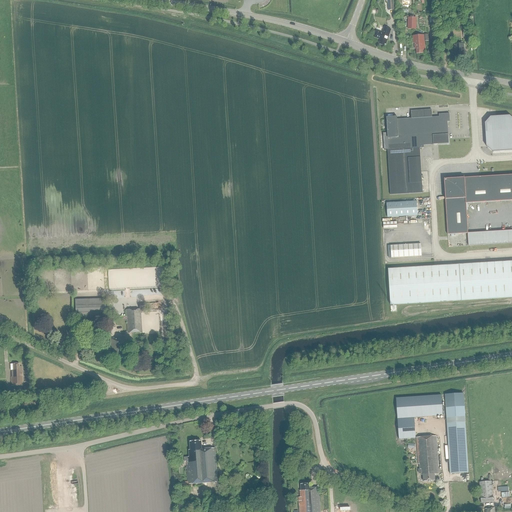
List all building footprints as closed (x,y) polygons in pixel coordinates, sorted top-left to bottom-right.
[(407,30),(416,30),(416,18),(407,18),(407,30)] [(463,27),(463,37),(472,37),(472,30),(470,30),(470,26),(463,27)] [(373,38),(379,40),(379,43),(380,43),(379,45),(384,46),(384,45),(386,45),(391,30),(384,28),(382,34),(376,31),(373,38)] [(428,42),(428,35),(412,36),(413,44),(414,44),(415,49),(416,49),(416,54),(423,54),(422,51),(425,51),(424,42),(428,42)] [(464,56),(463,44),(463,42),(460,43),(460,45),(455,45),(456,57),(464,56)] [(422,193),(420,148),(424,148),(424,146),(449,144),(447,122),(450,122),(449,114),(439,115),(439,117),(432,117),(431,110),(411,111),(411,119),(397,120),(397,117),(386,118),(388,150),(387,150),(390,195),(422,193)] [(511,118),(509,116),(491,117),(485,124),(486,147),(492,152),(511,151),(511,118)] [(511,200),(511,175),(444,180),(448,235),(468,234),(466,204),(511,200)] [(417,202),(386,204),(387,218),(417,216),(417,202)] [(511,231),(468,234),(468,246),(511,243),(511,231)] [(421,256),(421,244),(391,246),(392,258),(421,256)] [(511,261),(388,270),(390,305),(511,297),(511,261)] [(105,318),(105,299),(75,300),(75,318),(105,318)] [(147,309),(147,303),(139,304),(139,309),(126,310),(128,333),(142,332),(140,310),(147,309)] [(124,349),(124,338),(109,339),(110,350),(112,349),(112,358),(123,357),(123,349),(124,349)] [(22,385),(21,366),(20,366),(19,363),(13,364),(13,370),(11,370),(11,377),(11,386),(22,385)] [(441,395),(396,398),(397,419),(399,436),(416,435),(419,434),(418,417),(443,416),(441,395)] [(468,473),(465,422),(447,423),(450,474),(468,473)] [(437,439),(415,441),(417,471),(419,471),(419,474),(421,474),(421,478),(423,478),(423,482),(427,482),(431,482),(435,481),(435,473),(440,473),(437,439)] [(201,449),(201,441),(189,442),(190,450),(188,450),(189,457),(184,457),(184,462),(186,462),(188,481),(178,482),(178,490),(188,489),(188,484),(217,482),(215,448),(201,449)] [(492,481),(479,482),(481,503),(494,502),(493,494),(496,494),(495,491),(493,491),(492,481)] [(298,498),(299,511),(320,511),(318,488),(309,489),(309,484),(300,485),(301,491),(299,491),(300,498),(298,498)] [(208,497),(208,505),(223,504),(223,496),(208,497)]
